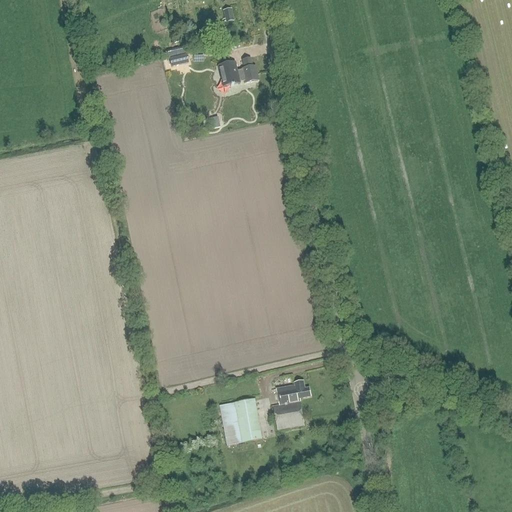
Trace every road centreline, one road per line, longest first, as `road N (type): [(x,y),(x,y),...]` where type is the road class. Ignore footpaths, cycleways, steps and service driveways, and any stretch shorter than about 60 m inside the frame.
road 1 (track): [(0,511),(162,480),(151,395),(345,348)]
road 2 (unclassified): [(356,390),(261,0)]
road 3 (unclassified): [(511,422),(411,383),(356,390)]
road 4 (unclassified): [(380,511),(356,390)]
